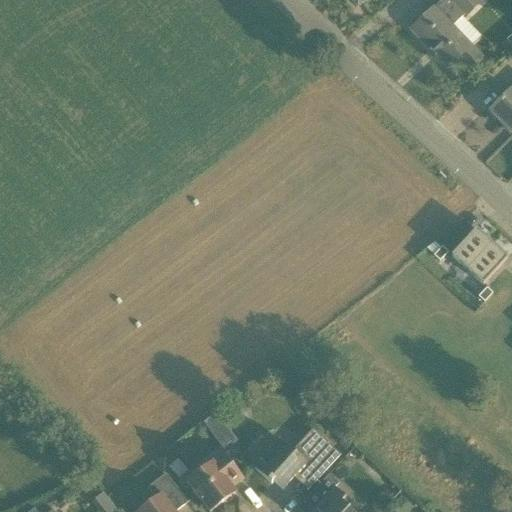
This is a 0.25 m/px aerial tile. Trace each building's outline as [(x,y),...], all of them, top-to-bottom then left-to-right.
[(443,0),(411,31),(448,69),(457,59),(468,71),(480,59),(470,48),(469,48),(451,28),(463,17),(464,19),(481,2),(479,0),(443,0)] [(511,135),(511,90),(489,112),(511,135)] [(492,245),(476,230),(451,257),(467,272),(492,245)] [(483,286),(508,260),(492,245),(467,272),(483,286)] [(433,257),(439,263),(447,254),(441,248),(433,257)] [(486,289),(478,298),(484,304),(492,295),(486,289)] [(214,415),(202,424),(221,448),(233,439),(223,427),(214,415)] [(292,453),(277,439),(251,467),(271,485),(273,483),(282,491),(301,470),(315,483),(340,456),(312,431),(292,453)] [(344,437),(338,444),(345,450),(351,444),(344,437)] [(243,480),(221,451),(184,479),(208,511),(211,511),(235,494),(231,489),(243,480)] [(166,452),(155,460),(156,461),(163,470),(174,462),(166,452)] [(156,499),(139,511),(176,511),(187,504),(166,475),(148,489),(156,499)] [(329,476),(313,493),(322,502),(313,511),(350,511),(341,503),(345,499),(335,489),(339,484),(329,476)] [(97,511),(112,511),(115,510),(102,494),(91,503),(97,511)]
